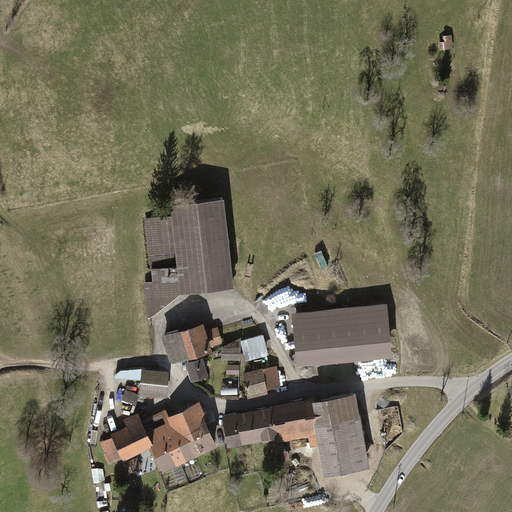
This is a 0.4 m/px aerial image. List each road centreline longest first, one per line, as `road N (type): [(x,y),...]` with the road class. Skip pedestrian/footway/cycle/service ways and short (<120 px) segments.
road 1 (residential): [(467,396),(450,385),(372,384),(226,407),(186,389),(169,366),(107,366)]
road 2 (tertiary): [(467,396),(376,511)]
